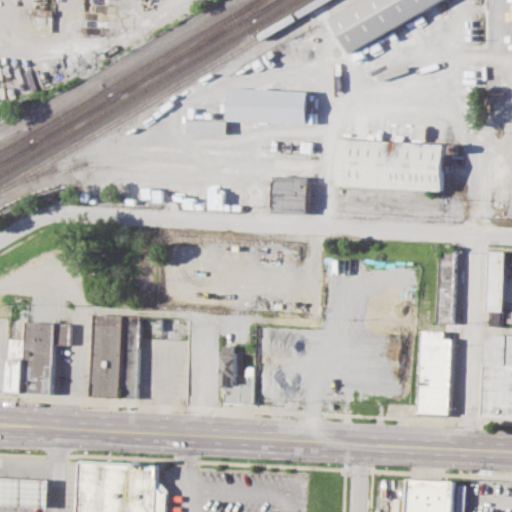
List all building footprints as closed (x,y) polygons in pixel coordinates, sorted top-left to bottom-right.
[(333,16),(360,0),(441,0),(354,52),(333,16)] [(232,86),(311,90),(309,122),(230,118),(232,86)] [(190,118),(227,119),(227,133),(189,131),(190,118)] [(340,137),(447,142),(445,189),(338,184),(340,137)] [(274,174),(309,177),(307,213),(272,211),(274,174)] [(440,247),(456,248),(454,322),(437,321),(440,247)] [(489,249),(507,250),(505,299),(511,299),(511,323),(490,323),(490,308),(487,308),(489,249)] [(91,395),(138,398),(141,338),(163,340),(164,318),(95,314),(91,395)] [(22,393),(51,395),(54,344),(70,345),(71,324),(26,321),(25,340),(22,393)] [(418,412),(421,328),(443,329),(443,337),(451,337),(448,413),(418,412)] [(511,415),(481,414),(485,341),(495,333),(511,334),(511,415)] [(5,391),(22,393),(25,340),(8,339),(5,391)] [(223,343),(237,344),(235,382),(247,383),(247,366),(255,366),(253,403),(224,401),(225,385),(221,385),(223,343)] [(75,511),(167,511),(169,490),(164,484),(158,477),(159,464),(77,461),(75,511)] [(0,502),(47,505),(48,480),(0,476),(0,502)] [(407,511),(409,478),(456,479),(454,511),(407,511)] [(457,511),(469,511),(470,484),(458,484),(457,511)]
